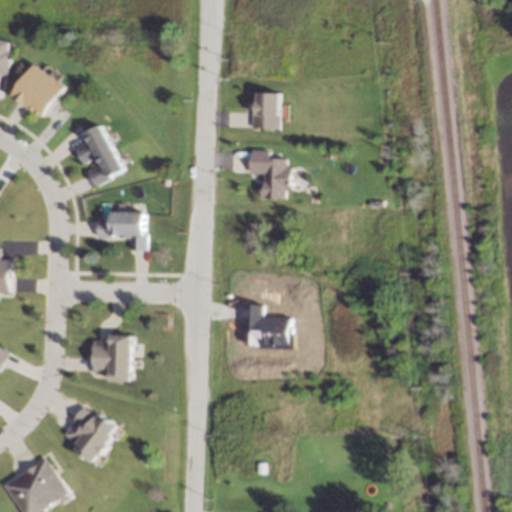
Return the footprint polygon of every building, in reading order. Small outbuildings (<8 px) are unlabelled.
[(0,39),(10,41),(8,51),(12,52),(9,74),(4,73),(3,76),(0,75),(0,39)] [(67,86),(56,102),(47,114),(46,117),(27,104),(19,97),(15,94),(36,64),(67,86)] [(278,131),(251,130),(251,127),(251,115),(253,115),(253,101),(256,101),(256,94),(279,95),(278,131)] [(126,169),(97,186),(96,184),(90,174),(89,171),(100,165),(96,158),(85,163),(77,149),(89,143),(87,140),(85,135),(87,134),(103,125),(126,169)] [(268,159),(286,160),(286,169),(291,169),(290,192),(285,192),(284,200),(260,200),(260,186),(263,186),(263,174),(250,174),(250,172),(251,152),(268,152),(268,159)] [(146,214),(146,234),(149,234),(149,250),(148,250),(135,250),(132,250),(132,238),(125,238),(125,234),(115,234),(115,238),(99,237),(99,236),(99,221),(99,219),(114,220),(114,211),(146,212),(146,214)] [(0,250),(1,251),(2,251),(1,259),(14,259),(16,259),(15,276),(15,278),(12,278),(11,291),(11,293),(0,292),(0,250)] [(135,335),(133,381),(112,380),(112,374),(94,373),(94,371),(95,358),(96,340),(99,340),(111,340),(113,341),(113,334),(135,335)] [(0,344),(11,351),(10,353),(3,365),(0,370),(0,344)] [(91,411),(99,417),(103,413),(120,426),(113,435),(115,437),(110,443),(112,445),(103,456),(101,454),(95,462),(76,447),(79,443),(67,434),(69,433),(77,423),(78,421),(87,409),(91,411)] [(72,492),(42,511),(25,511),(7,485),(18,478),(39,464),(49,457),(72,492)]
